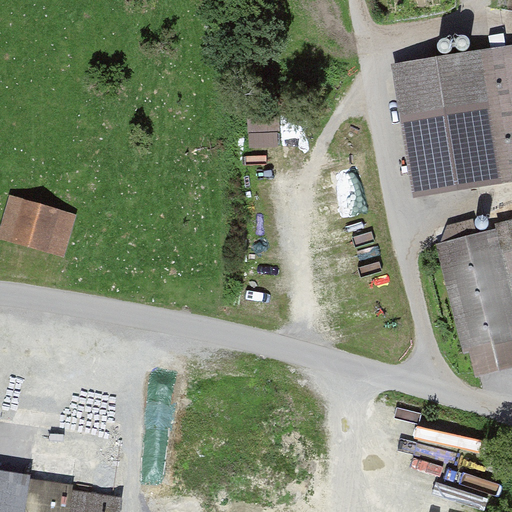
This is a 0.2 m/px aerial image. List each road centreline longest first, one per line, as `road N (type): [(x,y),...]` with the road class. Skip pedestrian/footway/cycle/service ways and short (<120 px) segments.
road 1 (residential): [(0,296),(127,313),(318,357),(511,414)]
road 2 (track): [(359,369),(332,511)]
